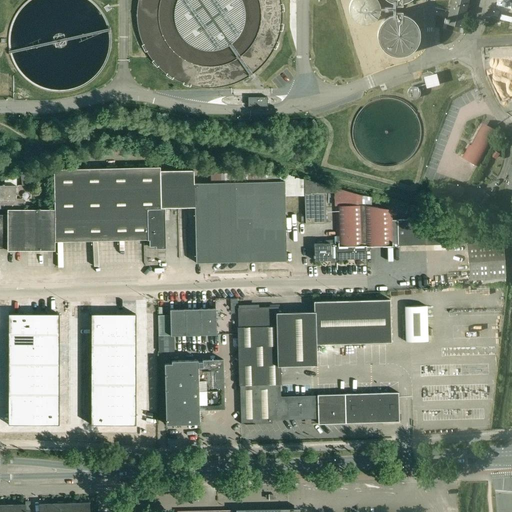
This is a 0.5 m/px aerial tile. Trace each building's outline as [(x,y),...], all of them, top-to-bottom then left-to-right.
[(110,49),(110,45),(109,36),(107,27),(103,19),(98,12),(91,5),(84,0),(82,0),(34,0),(32,2),(25,7),(19,14),(14,21),(10,29),(8,38),(8,47),(9,56),(12,65),(16,73),(22,80),(28,86),(36,91),(45,94),(53,96),(62,96),(71,94),(80,91),(88,87),(95,81),(101,74),(105,66),(108,58),(110,49)] [(283,24),(283,17),(282,6),(280,0),(137,0),(137,3),(136,13),(136,24),(138,35),(141,45),(146,55),(152,64),(160,72),(168,78),(178,84),(188,87),(198,90),(209,91),(220,90),(231,87),(241,83),(250,78),(259,71),(266,64),(273,55),(277,45),(281,35),(283,24)] [(372,0),(350,0),(348,2),(346,7),(345,12),(346,17),(349,21),(352,25),(357,27),(362,28),(367,27),(371,25),(375,21),(377,16),(378,12),(377,7),(375,2),(372,0)] [(447,23),(447,24),(461,27),(468,0),(452,0),(448,19),(445,18),(444,22),(447,23)] [(413,44),(413,39),(413,35),(411,31),(410,28),(407,25),(403,22),(400,21),(396,20),(393,20),(389,20),(386,22),(382,24),(379,26),(377,29),(375,32),(374,36),(374,40),(375,44),(376,48),(378,51),(381,54),(384,57),(388,58),(391,59),(394,59),(399,58),(402,57),(405,55),(407,53),(409,51),(411,47),(413,44)] [(436,73),(423,77),(427,88),(440,85),(436,73)] [(408,160),(413,155),(418,149),(421,142),(422,134),(422,131),(422,124),(419,117),(415,110),(410,105),(404,100),(397,97),(390,96),(382,96),(375,98),(369,101),(367,102),(362,107),(358,112),(354,119),(352,126),(352,134),(353,141),(356,148),(361,154),(366,159),(369,161),(372,163),(379,165),(387,166),(394,166),(401,163),(408,160)] [(480,124),(462,158),(478,168),(496,132),(480,124)] [(145,167),(54,170),(55,210),(55,240),(147,238),(147,240),(149,240),(149,247),(155,246),(155,249),(165,248),(164,208),(185,208),(194,208),(194,184),(193,184),(193,170),(184,170),(160,171),(160,167),(145,167)] [(264,169),(210,169),(210,183),(220,183),(234,183),(239,182),(258,182),(284,181),(284,175),(284,174),(273,174),(265,169),(264,169)] [(39,173),(21,176),(22,185),(41,183),(39,173)] [(288,175),(284,175),(284,181),(284,196),(304,195),(303,180),(299,180),(299,179),(294,179),(294,178),(290,178),(290,176),(288,176),(288,175)] [(325,224),(325,194),(335,193),(334,187),(304,179),(305,224),(325,224)] [(258,182),(239,182),(241,262),(260,262),(286,261),(285,198),(284,196),(284,181),(258,182)] [(210,183),(194,184),(194,208),(196,263),(222,263),(236,262),(241,262),(239,182),(234,183),(220,183),(210,183)] [(448,183),(445,196),(460,200),(464,188),(448,183)] [(0,185),(0,201),(16,202),(16,186),(4,186),(4,184),(2,184),(2,186),(0,185)] [(323,244),(314,244),(314,258),(314,261),(330,261),(330,259),(336,259),(336,260),(366,259),(366,251),(367,251),(369,250),(370,249),(371,247),(392,246),(392,245),(397,245),(397,220),(391,221),(391,210),(362,205),(362,195),(335,187),(336,238),(334,238),(334,240),(326,240),(325,241),(324,241),(324,242),(323,242),(323,243),(323,244)] [(479,206),(484,210),(491,198),(486,195),(479,206)] [(54,251),(55,240),(55,210),(7,210),(7,215),(0,215),(0,249),(7,249),(7,251),(54,251)] [(425,219),(397,220),(397,245),(397,246),(442,245),(442,244),(450,244),(449,231),(442,231),(442,226),(425,221),(425,219)] [(467,245),(468,263),(504,260),(503,242),(467,245)] [(504,260),(468,263),(470,281),(506,278),(504,260)] [(389,300),(313,302),(315,344),(391,342),(389,300)] [(278,307),(237,308),(241,424),(272,424),(272,418),(318,417),(318,424),(345,424),(354,423),(363,423),(372,423),(381,422),(381,423),(390,422),(399,422),(398,393),(317,395),(317,398),(280,399),(278,307)] [(404,307),(405,343),(427,342),(426,307),(404,307)] [(201,335),(200,309),(185,310),(186,336),(201,335)] [(215,309),(200,309),(201,335),(216,335),(216,319),(222,319),(222,311),(216,311),(215,309)] [(186,336),(185,310),(170,310),(170,316),(158,316),(158,336),(170,336),(186,336)] [(8,315),(8,425),(59,425),(59,315),(8,315)] [(91,315),(91,425),(135,425),(135,315),(91,315)] [(200,362),(201,409),(203,409),(203,410),(224,410),(223,360),(202,360),(202,362),(200,362)] [(201,409),(200,362),(198,362),(198,361),(171,361),(171,364),(164,364),(166,425),(199,424),(199,409),(201,409)] [(57,505),(52,505),(51,511),(64,511),(64,504),(64,502),(57,502),(57,505)] [(88,504),(76,504),(76,511),(89,511),(89,503),(88,503),(88,504)]
